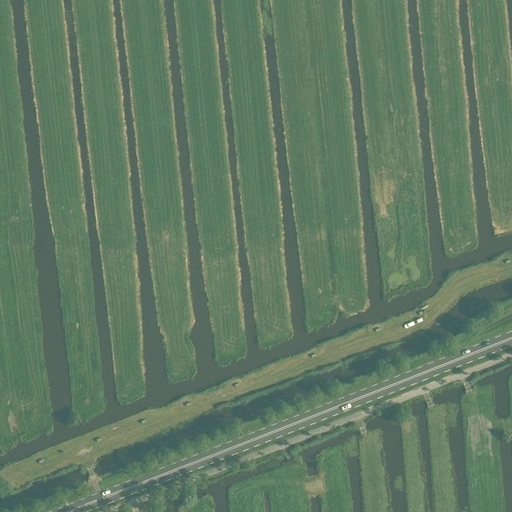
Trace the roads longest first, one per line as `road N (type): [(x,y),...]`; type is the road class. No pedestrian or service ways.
road 1 (primary): [(68,511),(511,338)]
road 2 (unclassified): [(109,511),(511,355)]
